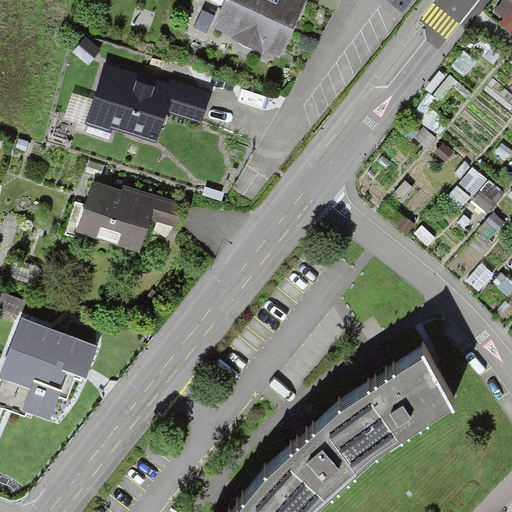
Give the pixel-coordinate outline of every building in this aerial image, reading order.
[(264,48),(280,56),(305,0),(207,0),(220,6),(210,26),(231,36),(229,41),(261,55),(264,48)] [(106,59),(83,128),(108,136),(112,125),(157,140),(167,107),(173,89),(168,87),(170,80),(106,59)] [(173,89),(167,107),(201,119),(211,87),(172,75),(170,80),(168,87),(173,89)] [(92,180),(74,231),(138,252),(148,222),(178,232),(187,205),(123,184),(121,190),(92,180)] [(11,271),(32,280),(39,264),(18,255),(11,271)] [(0,408),(27,417),(29,413),(51,422),(61,398),(67,401),(76,378),(81,380),(83,375),(86,376),(98,347),(24,319),(7,363),(0,360),(0,408)] [(101,345),(107,329),(84,321),(78,336),(101,345)] [(304,511),(309,506),(378,447),(454,399),(423,347),(382,374),(339,402),(297,441),(266,469),(230,511),(304,511)]
